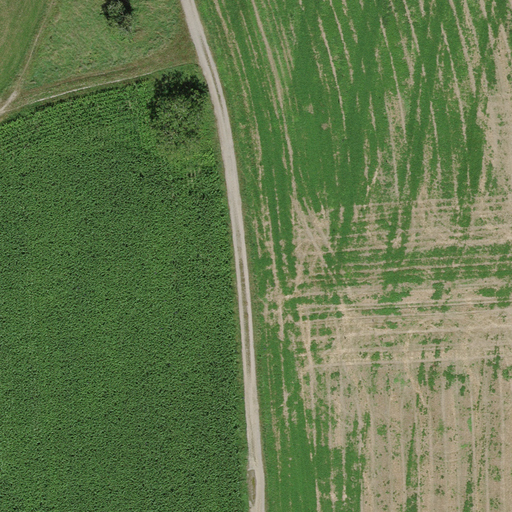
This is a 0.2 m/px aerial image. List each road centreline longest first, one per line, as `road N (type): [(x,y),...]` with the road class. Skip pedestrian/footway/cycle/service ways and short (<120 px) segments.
road 1 (track): [(191,0),(232,160),(259,511)]
road 2 (track): [(208,56),(16,91)]
